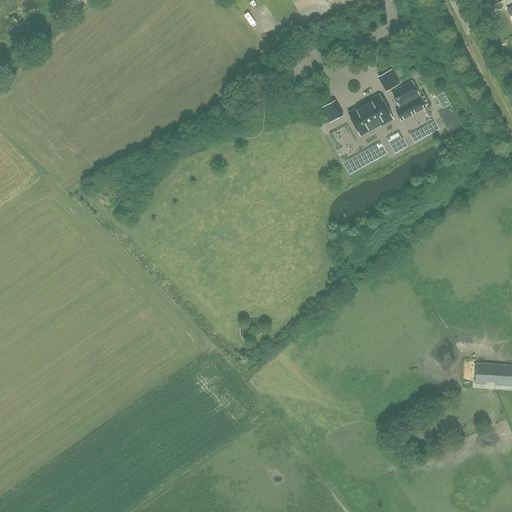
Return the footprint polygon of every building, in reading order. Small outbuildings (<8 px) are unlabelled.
[(309,68),(316,78),(323,72),(316,63),(309,68)] [(391,70),(380,76),(388,90),(399,84),(391,70)] [(420,96),(412,81),(392,92),(400,107),(420,96)] [(266,89),(251,95),(255,102),(269,96),(266,89)] [(360,135),(372,128),(370,125),(378,121),(380,126),(392,119),(379,95),(365,102),(367,105),(361,108),(361,107),(348,114),(360,135)] [(426,107),(420,97),(396,110),(401,121),(426,107)] [(341,116),(333,102),(322,108),(329,122),(341,116)] [(334,139),(340,147),(346,142),(340,134),(334,139)] [(470,383),(495,384),(511,385),(511,367),(471,365),(470,383)]
